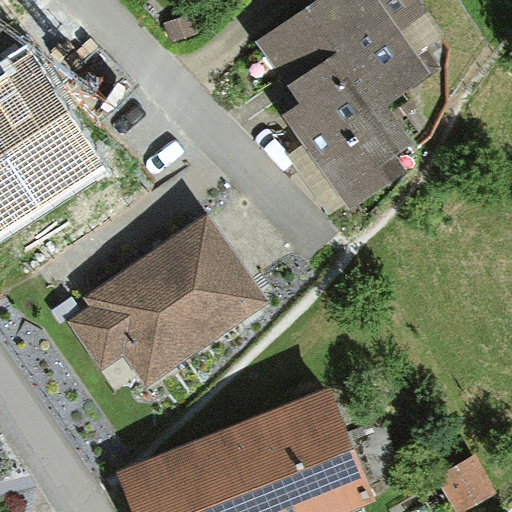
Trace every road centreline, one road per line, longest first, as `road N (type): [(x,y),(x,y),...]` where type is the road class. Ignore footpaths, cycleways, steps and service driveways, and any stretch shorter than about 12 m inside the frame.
road 1 (residential): [(85,0),(344,264)]
road 2 (residential): [(0,382),(89,511)]
